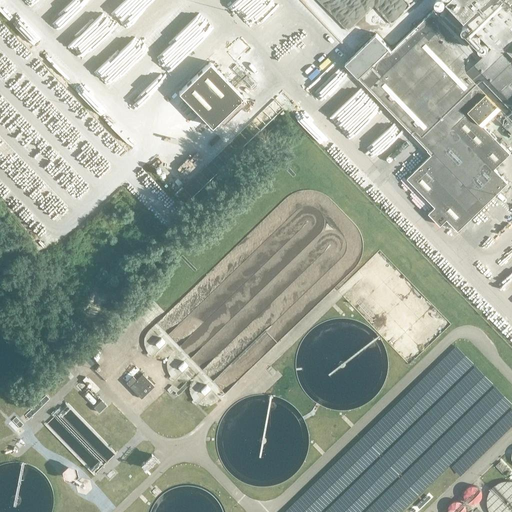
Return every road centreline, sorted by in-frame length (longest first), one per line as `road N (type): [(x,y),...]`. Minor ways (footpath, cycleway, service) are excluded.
road 1 (unknown): [(126,171),(0,33)]
road 2 (unknown): [(288,81),(212,151),(161,106)]
road 3 (unknown): [(102,196),(0,91)]
road 4 (unknown): [(115,105),(209,0)]
